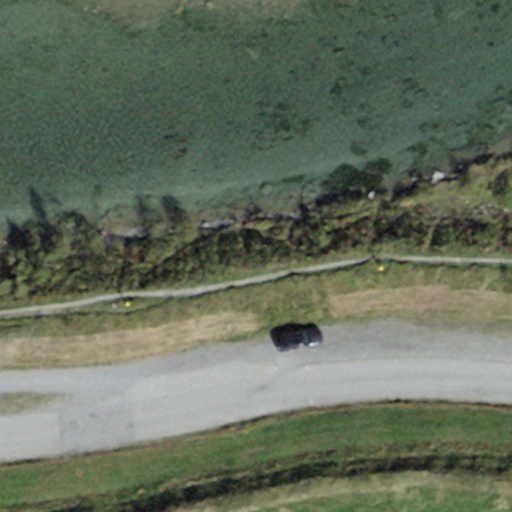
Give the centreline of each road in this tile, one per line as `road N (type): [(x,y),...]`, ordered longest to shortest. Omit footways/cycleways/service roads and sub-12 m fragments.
road 1 (residential): [(511,386),(348,383),(0,439)]
road 2 (track): [(0,381),(85,379),(107,387),(134,420)]
